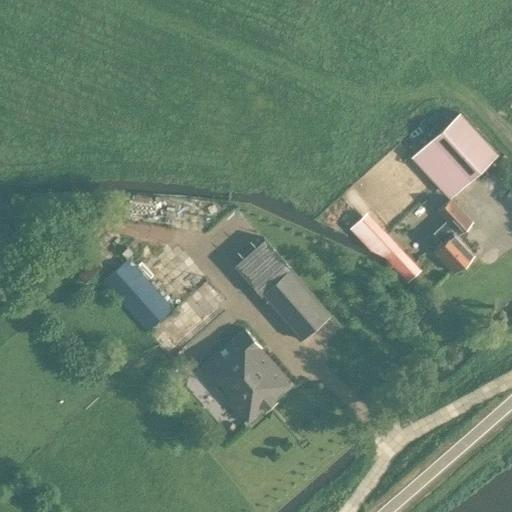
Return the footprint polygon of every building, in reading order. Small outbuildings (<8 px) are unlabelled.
[(460,112),(424,144),(461,186),(497,154),(460,112)] [(472,221),(450,197),(437,209),(458,233),(472,221)] [(39,211),(38,238),(86,240),(87,213),(39,211)] [(366,213),(351,227),(368,246),(371,249),(383,255),(406,279),(418,268),(395,243),(366,213)] [(444,239),(433,249),(454,272),(473,254),(446,226),(438,233),(444,239)] [(127,257),(126,258),(101,281),(146,331),(172,305),(127,257)] [(260,294),(299,338),(329,313),(290,268),(260,294)] [(244,328),(199,368),(244,421),(246,423),(263,407),(265,409),(275,400),(274,398),(290,384),(291,383),(290,381),(259,347),(260,346),(244,328)]
